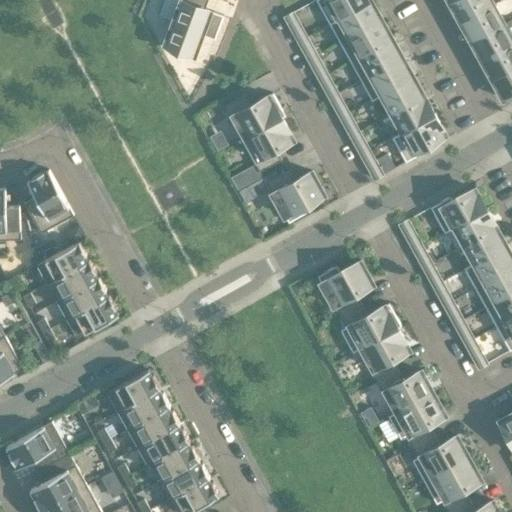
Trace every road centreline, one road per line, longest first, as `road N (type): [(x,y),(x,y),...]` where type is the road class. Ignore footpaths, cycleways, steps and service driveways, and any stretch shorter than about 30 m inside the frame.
road 1 (residential): [(0,163),(44,147),(56,151),(153,327)]
road 2 (residential): [(371,210),(153,327)]
road 3 (residential): [(256,0),(254,9),(371,210)]
road 4 (residential): [(153,327),(254,511)]
road 5 (residential): [(371,210),(466,391)]
road 6 (residential): [(153,327),(0,411)]
road 7 (residential): [(501,139),(421,0)]
road 8 (residential): [(501,139),(371,210)]
